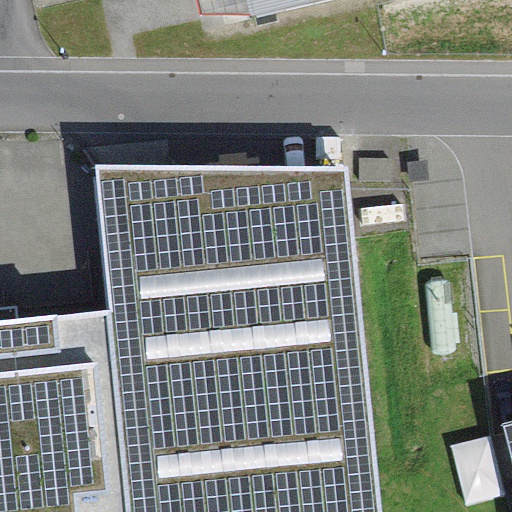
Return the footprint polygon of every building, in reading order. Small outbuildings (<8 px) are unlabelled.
[(207,0),(212,22),(352,0),(207,0)] [(95,143),(113,321),(130,511),(366,511),(332,149),(95,143)] [(0,331),(0,511),(130,511),(113,321),(0,331)] [(511,431),(503,434),(511,471),(511,431)] [(470,507),(511,496),(511,472),(503,439),(455,451),(470,507)]
